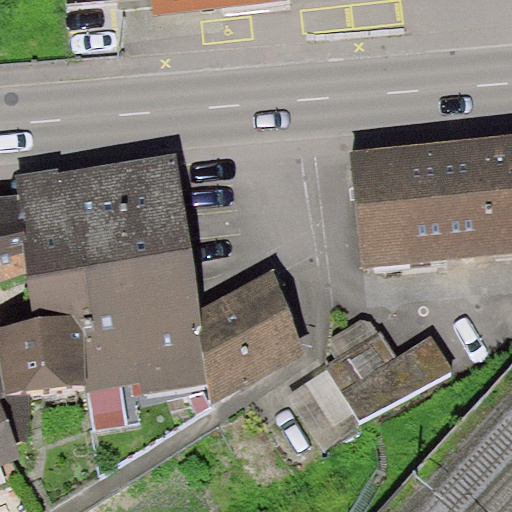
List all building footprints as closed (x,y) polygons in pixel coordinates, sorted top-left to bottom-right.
[(284,0),(153,0),(157,20),(284,1),(284,0)] [(284,0),(284,1),(288,28),(502,0),(284,0)] [(511,146),(355,163),(367,281),(511,266),(511,146)] [(209,397),(201,327),(178,167),(18,186),(21,206),(32,279),(39,329),(0,332),(0,353),(10,414),(209,397)] [(0,293),(32,279),(21,206),(0,207),(0,293)] [(306,352),(275,288),(201,327),(209,397),(211,415),(306,352)] [(0,488),(30,478),(0,385),(0,488)]
